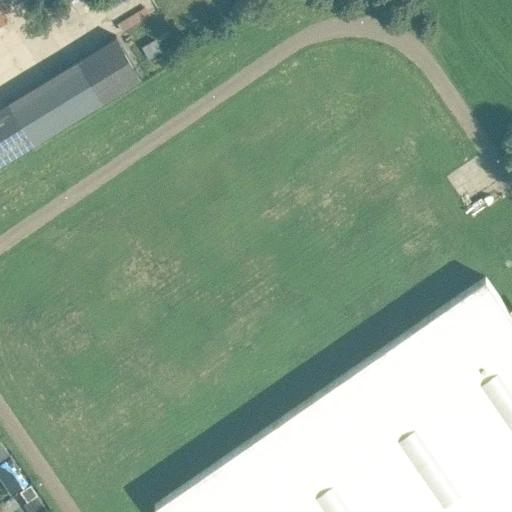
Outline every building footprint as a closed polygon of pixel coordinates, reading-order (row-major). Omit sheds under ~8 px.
[(70,0),(68,1),(73,9),(87,0),(70,0)] [(186,0),(166,0),(146,11),(152,22),(188,3),(186,0)] [(164,38),(176,34),(171,20),(159,24),(164,38)] [(80,57),(8,100),(34,142),(105,98),(142,76),(116,35),(80,57)] [(149,58),(161,50),(155,39),(143,46),(149,58)] [(511,511),(511,315),(485,276),(170,492),(153,503),(159,511),(511,511)] [(13,491),(26,483),(19,472),(6,480),(13,491)] [(30,484),(20,491),(28,500),(37,493),(30,484)]
